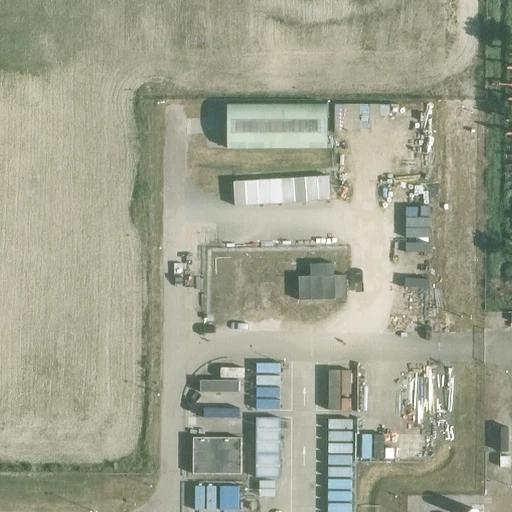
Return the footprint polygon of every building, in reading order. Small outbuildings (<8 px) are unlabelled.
[(230,146),(329,147),(329,103),(230,102),(230,146)] [(219,256),(217,318),(243,319),(245,257),(219,256)] [(336,273),(336,261),(312,261),(313,275),(301,275),(301,297),(349,296),(348,273),(336,273)] [(258,476),(282,476),(282,416),(257,416),(258,476)] [(241,438),(193,438),(193,474),(241,475),(241,438)]
